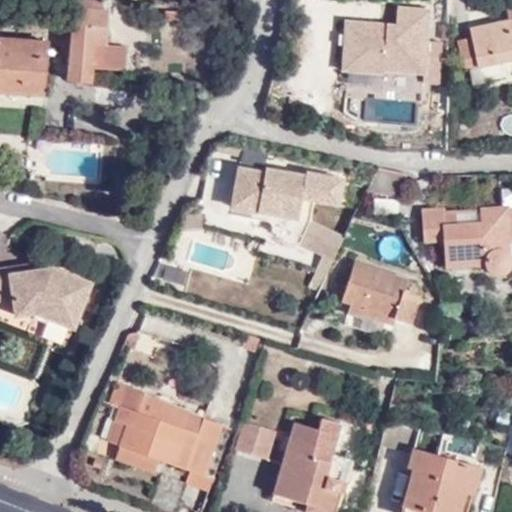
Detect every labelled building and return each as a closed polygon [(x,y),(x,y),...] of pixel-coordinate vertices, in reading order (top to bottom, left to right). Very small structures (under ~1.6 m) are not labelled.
[(69,0),(69,7),(68,21),(74,22),(74,8),(96,9),(96,0),(69,0)] [(176,4),(165,4),(164,13),(176,14),(176,4)] [(346,59),(369,62),(402,66),(402,69),(418,72),(417,82),(432,83),(436,41),(420,37),(425,10),(377,5),(375,24),(342,20),(339,34),(349,36),(346,59)] [(62,78),(88,81),(89,68),(91,55),(92,44),(104,45),(109,10),(96,9),(74,8),(74,22),(68,21),(62,78)] [(511,58),(511,19),(465,26),(466,39),(454,41),(458,66),(511,58)] [(41,41),(0,37),(0,87),(38,91),(41,41)] [(91,55),(89,68),(108,69),(109,58),(91,55)] [(402,66),(369,62),(368,76),(400,80),(402,69),(402,66)] [(447,103),(446,90),(438,91),(430,103),(447,103)] [(335,206),(342,180),(308,169),(304,175),(267,164),(255,204),(293,215),(298,203),(322,209),(326,203),(335,206)] [(401,177),(372,168),(362,191),(398,197),(401,177)] [(372,200),(372,214),(397,215),(397,200),(372,200)] [(504,263),(503,210),(479,211),(478,216),(461,216),(460,226),(441,225),(440,209),(419,209),(419,241),(442,242),(443,264),(483,264),(490,273),(497,272),(504,263)] [(511,210),(503,210),(504,263),(511,263),(511,210)] [(299,247),(331,261),(342,236),(310,222),(299,247)] [(249,279),(255,241),(191,231),(185,269),(249,279)] [(36,255),(0,260),(0,294),(13,293),(15,309),(36,307),(76,323),(95,274),(54,259),(37,261),(36,255)] [(409,279),(355,261),(341,302),(350,305),(390,318),(412,325),(422,297),(405,291),(409,279)] [(390,318),(350,305),(347,314),(363,319),(363,317),(388,325),(390,318)] [(229,351),(251,358),(257,339),(234,333),(229,351)] [(392,385),(375,456),(406,465),(403,478),(410,480),(403,511),(460,511),(466,491),(474,493),(500,388),(434,384),(392,385)] [(120,424),(113,444),(155,459),(202,476),(220,426),(199,418),(193,433),(178,428),(185,409),(120,386),(107,420),(120,424)] [(334,447),(342,419),(323,413),(319,426),(294,419),(274,491),(309,501),(307,511),(311,511),(331,511),(339,487),(348,489),(354,463),(308,449),(311,440),(334,447)] [(100,439),(113,444),(120,424),(107,420),(100,439)] [(265,458),(272,430),(241,422),(234,450),(265,458)] [(155,459),(113,444),(109,459),(150,474),(155,459)] [(511,511),(511,483),(499,480),(492,508),(507,511),(511,511)]
